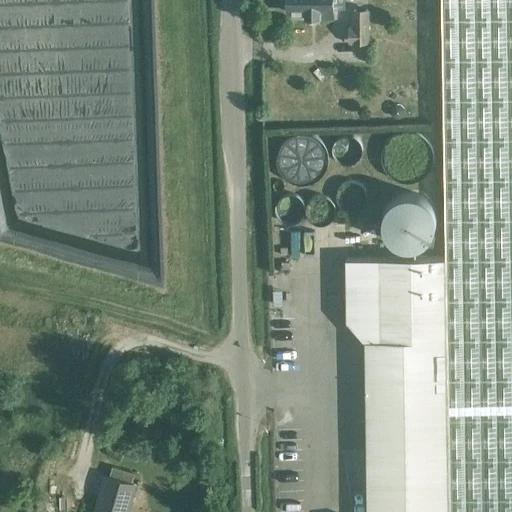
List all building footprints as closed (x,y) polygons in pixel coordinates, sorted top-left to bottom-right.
[(333,0),(288,0),(288,12),(307,12),(307,17),(320,17),(333,17),(333,0)] [(511,511),(511,0),(442,0),(446,256),(381,258),(345,258),(346,319),(366,340),(368,511),(511,511)] [(350,42),(368,41),(368,10),(354,10),(354,27),(350,27),(350,42)] [(430,162),(432,155),(430,147),(428,142),(425,140),(420,136),(416,134),(412,134),(406,134),(401,136),(397,139),(394,142),(392,146),(390,150),(390,155),(391,162),(393,166),(396,170),(400,173),(404,174),(411,176),(418,174),(423,172),(426,169),(428,166),(430,162)] [(320,162),(320,157),(319,150),(317,146),(314,142),(308,137),(300,136),(292,136),(288,138),(284,141),(281,144),(278,148),(277,153),(276,157),(277,164),(279,169),(282,172),(285,175),(289,177),(293,179),(297,179),(304,179),(307,177),(314,173),(318,166),(320,162)] [(431,202),(427,198),(423,196),(419,194),(415,193),(410,192),(405,193),(401,194),(397,196),(393,199),(390,202),(387,206),(385,210),(384,214),(383,219),(384,224),(385,228),(387,233),(390,236),(393,240),(397,242),(401,244),(405,246),(410,246),(415,246),(419,244),(423,242),(427,240),(431,236),(433,233),(435,228),(436,224),(437,219),(436,214),(435,210),(433,206),(431,202)] [(366,211),(365,211),(363,211),(362,211),(361,212),(360,213),(359,214),(358,215),(358,216),(358,217),(357,218),(358,219),(358,221),(358,222),(359,223),(360,224),(362,225),(363,225),(365,225),(366,225),(367,225),(368,224),(369,224),(370,223),(371,222),(371,221),(372,219),(372,218),(372,217),(371,216),(371,215),(370,214),(369,213),(368,212),(367,211),(366,211)] [(319,257),(328,257),(328,230),(318,230),(319,257)] [(121,471),(109,511),(136,511),(146,478),(121,471)]
